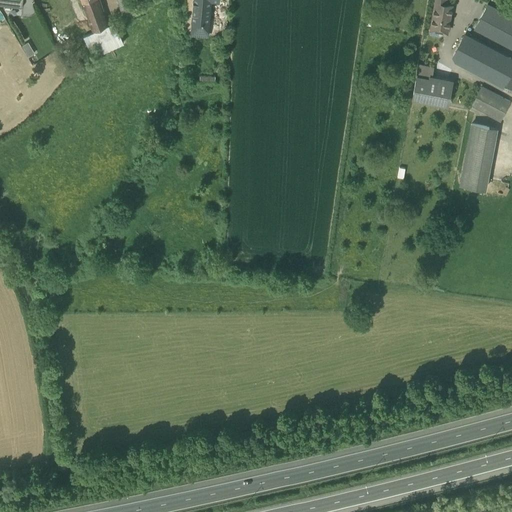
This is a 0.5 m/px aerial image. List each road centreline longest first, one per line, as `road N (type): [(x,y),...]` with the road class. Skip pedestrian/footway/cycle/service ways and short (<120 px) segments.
road 1 (motorway): [(511,411),(85,511)]
road 2 (motorway): [(262,511),(511,447)]
